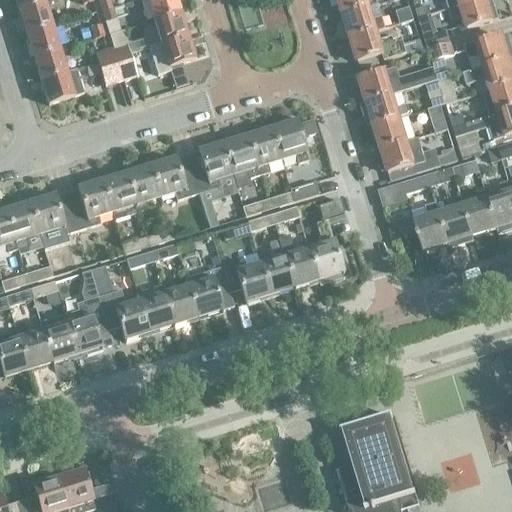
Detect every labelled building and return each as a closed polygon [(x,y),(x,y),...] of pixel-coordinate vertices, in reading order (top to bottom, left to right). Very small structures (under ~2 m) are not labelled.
[(14,0),(19,14),(45,6),(42,0),(14,0)] [(105,0),(98,2),(102,16),(107,14),(106,11),(111,9),(108,0),(105,0)] [(146,0),(154,23),(180,15),(175,0),(146,0)] [(376,0),(336,0),(342,19),(368,11),(379,7),(376,0)] [(467,33),(497,23),(493,9),(488,10),(485,0),(460,8),(449,12),(453,24),(456,23),(460,35),(467,33)] [(457,0),(460,8),(485,0),(486,0),(457,0)] [(45,6),(19,14),(26,38),(52,30),(45,6)] [(115,21),(111,9),(106,11),(107,14),(102,16),(105,25),(115,22),(115,21)] [(418,21),(431,17),(428,9),(415,12),(418,21)] [(368,11),(342,19),(349,42),(375,34),(385,31),(381,19),(372,22),(368,11)] [(401,27),(414,23),(411,14),(398,18),(401,27)] [(161,47),(187,38),(180,15),(154,23),(161,47)] [(431,17),(418,21),(428,53),(450,47),(446,33),(436,36),(431,17)] [(109,38),(121,34),(117,21),(115,21),(115,22),(105,25),(109,38)] [(100,27),(90,31),(93,42),(104,39),(100,27)] [(52,30),(26,38),(34,61),(60,53),(52,30)] [(384,64),(406,57),(401,42),(394,44),(393,40),(379,44),(375,34),(349,42),(357,66),(382,58),(384,64)] [(418,36),(405,40),(410,55),(423,52),(418,36)] [(194,62),(187,38),(161,47),(148,50),(157,78),(170,74),(169,70),(194,62)] [(511,56),(509,47),(504,49),(501,39),(465,50),(469,62),(479,59),(483,71),(508,63),(511,61),(511,56)] [(116,61),(129,57),(126,47),(113,51),(116,61)] [(433,71),(437,85),(450,81),(444,61),(454,58),(450,47),(428,53),(433,71)] [(60,53),(34,61),(41,85),(67,77),(60,53)] [(98,67),(111,62),(108,53),(95,57),(98,67)] [(397,61),(400,73),(429,66),(426,54),(397,61)] [(129,57),(116,61),(123,84),(137,80),(129,57)] [(111,62),(98,67),(105,90),(118,86),(111,62)] [(490,94),(511,87),(511,75),(508,63),(483,71),(463,76),(467,88),(486,82),(490,94)] [(365,107),(391,99),(426,87),(426,88),(437,85),(433,71),(401,80),(397,70),(383,74),(383,75),(358,83),(365,107)] [(77,73),(67,77),(41,85),(49,109),(74,101),(74,100),(84,97),(77,73)] [(456,104),(457,104),(450,81),(437,85),(443,102),(444,108),(446,107),(456,104)] [(88,108),(105,103),(100,82),(83,86),(88,108)] [(444,108),(443,102),(437,85),(426,88),(427,93),(431,106),(433,111),(440,108),(440,109),(444,108)] [(497,117),(511,112),(511,87),(490,94),(497,117)] [(398,123),(398,122),(411,118),(408,108),(395,112),(391,99),(365,107),(360,108),(364,121),(369,120),(373,131),(398,123)] [(465,127),(464,126),(462,118),(460,119),(456,104),(446,107),(450,122),(449,122),(452,131),(465,127)] [(447,132),(440,109),(440,108),(433,111),(428,112),(435,136),(447,132)] [(465,127),(452,131),(455,140),(468,136),(490,130),(494,144),(485,146),(488,155),(497,152),(511,147),(511,112),(497,117),(464,126),(465,127)] [(309,164),(307,155),(297,124),(291,126),(289,121),(278,124),(279,127),(272,130),(282,163),(297,158),(300,167),(309,164)] [(398,123),(373,131),(380,154),(405,146),(398,123)] [(248,139),(260,179),(271,176),(268,167),(282,163),(272,130),(262,133),(262,135),(248,139)] [(260,179),(248,139),(234,144),(233,142),(223,145),(234,178),(248,173),(251,182),(260,179)] [(204,169),(192,173),(200,197),(223,190),(220,182),(234,178),(223,145),(213,148),(214,150),(199,154),(204,169)] [(415,177),(440,170),(458,164),(455,155),(437,160),(435,152),(422,156),(421,152),(408,156),(405,146),(380,154),(378,154),(377,158),(378,162),(381,164),(383,164),(387,178),(413,170),(415,177)] [(511,147),(497,152),(501,163),(511,159),(511,147)] [(501,163),(497,152),(488,155),(491,166),(501,163)] [(161,164),(151,167),(161,200),(175,195),(178,204),(200,197),(192,173),(180,177),(176,162),(161,166),(161,164)] [(468,178),(479,175),(475,164),(465,167),(468,178)] [(127,176),(139,216),(150,212),(147,204),(161,200),(151,167),(141,170),(141,172),(127,176)] [(426,179),(430,190),(440,187),(455,182),(452,171),(426,179)] [(139,216),(127,176),(113,181),(112,178),(102,182),(112,214),(115,223),(139,216)] [(430,190),(426,179),(402,186),(391,190),(382,193),(389,210),(408,203),(406,198),(430,190)] [(83,206),(72,210),(79,234),(101,227),(99,219),(112,214),(102,182),(92,184),(93,186),(78,191),(83,206)] [(511,227),(511,197),(511,196),(507,184),(499,187),(500,192),(485,196),(487,203),(497,232),(498,231),(499,237),(511,233),(511,227)] [(291,192),(295,205),(318,198),(314,185),(291,192)] [(295,205),(291,192),(290,193),(290,196),(276,200),(279,210),(295,205)] [(40,201),(30,204),(41,237),(55,232),(57,241),(79,234),(72,210),(60,213),(55,199),(41,203),(40,201)] [(321,223),(343,216),(339,203),(317,210),(321,223)] [(463,211),(472,239),(497,232),(487,203),(463,211)] [(7,214),(19,253),(29,250),(26,241),(41,237),(30,204),(21,207),(21,209),(7,214)] [(449,246),(440,218),(436,205),(424,209),(429,221),(415,226),(424,254),(449,246)] [(245,221),(260,216),(257,206),(242,211),(245,221)] [(283,225),(299,220),(296,210),(280,215),(283,225)] [(464,242),(472,239),(463,211),(440,218),(449,246),(450,252),(465,248),(464,242)] [(19,253),(7,214),(0,215),(0,249),(6,248),(8,256),(19,253)] [(250,235),(265,231),(262,221),(247,226),(250,235)] [(324,248),(310,252),(321,287),(330,284),(330,282),(345,277),(343,271),(347,269),(341,249),(337,250),(328,222),(317,226),(324,248)] [(158,248),(173,243),(170,233),(155,238),(158,248)] [(310,252),(296,257),(294,257),(289,238),(280,241),(296,292),(311,288),(311,290),(321,287),(310,252)] [(276,263),(262,267),(272,302),(282,299),(281,297),(296,292),(280,241),(278,242),(281,252),(273,255),(276,263)] [(124,258),(127,257),(139,253),(136,243),(121,248),(124,258)] [(178,258),(177,257),(175,248),(159,253),(162,262),(178,258)] [(129,273),(144,268),(141,258),(126,263),(129,273)] [(262,305),(272,302),(262,267),(247,271),(245,264),(223,271),(230,296),(242,292),(247,308),(262,303),(262,305)] [(37,285),(52,280),(49,270),(34,275),(37,285)] [(141,342),(151,339),(141,305),(126,309),(122,293),(111,296),(103,270),(92,273),(110,333),(121,330),(125,345),(140,340),(141,342)] [(218,299),(230,296),(223,271),(200,278),(203,286),(189,290),(200,324),(209,321),(208,319),(223,315),(218,299)] [(98,337),(110,333),(92,273),(90,274),(98,300),(77,307),(82,323),(69,327),(79,362),(88,359),(88,357),(103,352),(98,337)] [(3,295),(19,291),(16,281),(0,285),(3,295)] [(42,300),(57,295),(54,285),(39,290),(42,300)] [(162,289),(175,330),(189,325),(189,328),(200,324),(189,290),(175,295),(172,286),(162,289)] [(175,330),(162,289),(152,293),(154,301),(141,305),(151,339),(160,337),(160,334),(175,330)] [(8,310),(23,305),(20,296),(5,300),(8,310)] [(42,327),(54,367),(68,363),(69,365),(79,362),(69,327),(54,332),(51,324),(42,327)] [(54,367),(42,327),(31,330),(33,338),(19,342),(30,377),(40,374),(39,372),(54,367)] [(30,377),(19,342),(17,334),(0,339),(0,367),(5,383),(20,378),(21,380),(30,377)] [(36,389),(33,377),(9,383),(12,395),(36,389)] [(421,511),(417,497),(392,417),(342,432),(354,472),(339,477),(349,511),(421,511)] [(88,475),(83,476),(82,474),(62,480),(61,477),(56,478),(66,511),(67,511),(81,508),(82,511),(93,511),(87,488),(92,487),(88,475)] [(36,499),(24,503),(26,511),(66,511),(56,478),(52,480),(53,483),(33,489),(36,499)] [(0,511),(26,511),(24,503),(2,510),(0,503),(0,511)]
